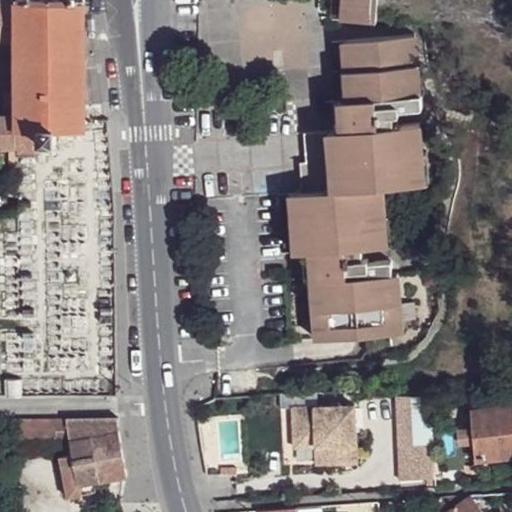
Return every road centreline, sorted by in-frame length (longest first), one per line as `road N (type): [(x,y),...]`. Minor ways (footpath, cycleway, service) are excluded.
road 1 (tertiary): [(137,0),(164,405)]
road 2 (residential): [(0,404),(164,405)]
